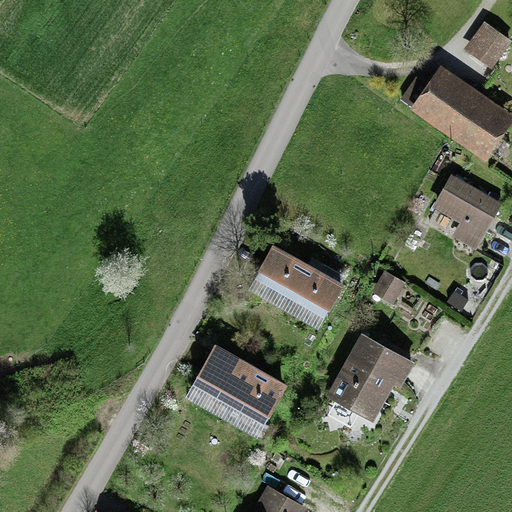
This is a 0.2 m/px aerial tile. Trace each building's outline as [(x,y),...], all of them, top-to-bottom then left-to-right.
[(511,31),(494,18),(471,51),(491,66),(511,36),(511,31)] [(420,82),(409,98),(485,151),(505,122),(439,76),(430,89),(420,82)] [(464,219),(456,232),(475,243),(497,205),(451,179),(437,204),(464,219)] [(341,286),(273,247),(255,277),(324,316),(341,286)] [(393,297),(401,283),(385,274),(377,288),(393,297)] [(398,384),(411,362),(364,336),(331,395),(363,414),(384,377),(398,384)] [(255,374),(212,350),(193,383),(263,423),(282,389),(267,381),(270,377),(256,369),(255,374)] [(290,511),(287,509),(291,501),(270,488),(255,511),(290,511)]
